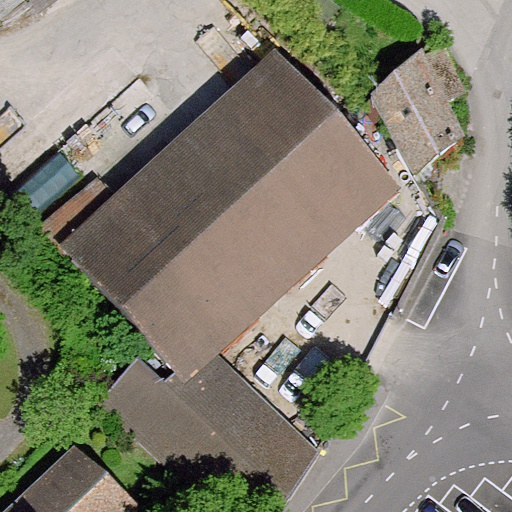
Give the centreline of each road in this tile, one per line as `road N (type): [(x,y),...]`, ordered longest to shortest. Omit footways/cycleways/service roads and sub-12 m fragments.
road 1 (residential): [(496,372),(499,180),(511,76)]
road 2 (tertiary): [(496,372),(356,511)]
